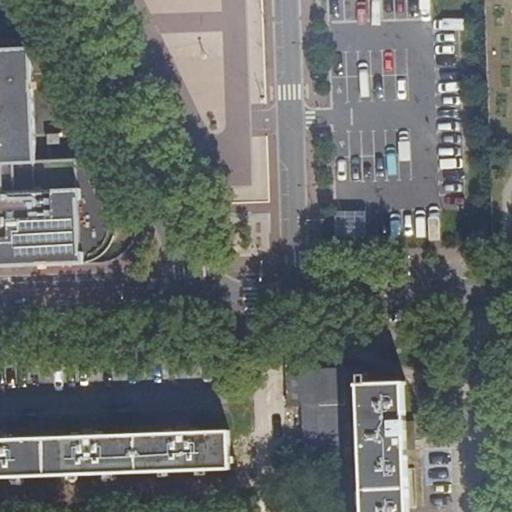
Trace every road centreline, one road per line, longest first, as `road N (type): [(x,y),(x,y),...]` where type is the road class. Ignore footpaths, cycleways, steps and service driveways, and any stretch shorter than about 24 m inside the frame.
road 1 (residential): [(49,0),(208,307)]
road 2 (residential): [(298,298),(286,0)]
road 3 (residential): [(470,289),(478,511)]
road 4 (tertiary): [(0,322),(208,307)]
road 5 (tertiary): [(298,298),(470,289)]
